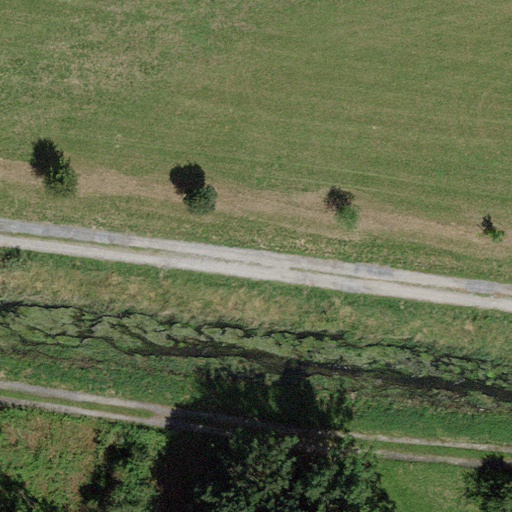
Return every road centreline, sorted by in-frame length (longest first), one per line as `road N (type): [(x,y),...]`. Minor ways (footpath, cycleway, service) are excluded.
road 1 (track): [(511,294),(0,229)]
road 2 (track): [(511,462),(0,402)]
